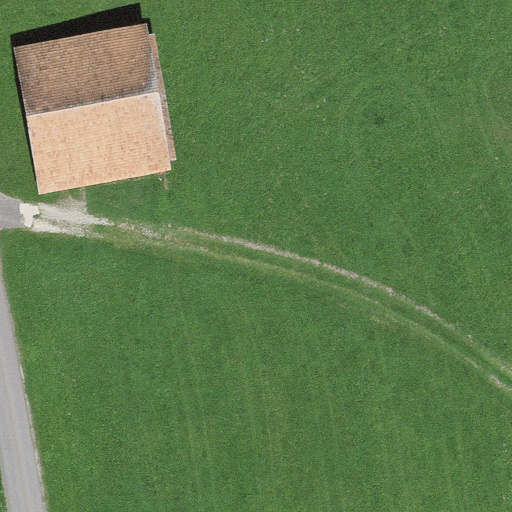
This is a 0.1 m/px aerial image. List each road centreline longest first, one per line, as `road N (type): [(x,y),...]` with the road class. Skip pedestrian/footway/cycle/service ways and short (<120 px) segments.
road 1 (track): [(0,208),(322,274),(425,320),(511,383)]
road 2 (unclassified): [(0,364),(26,511)]
